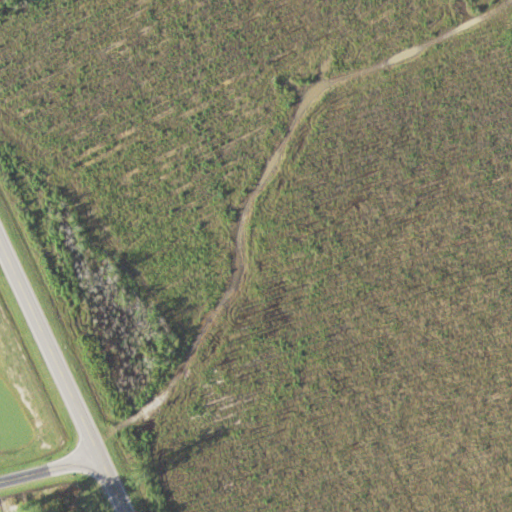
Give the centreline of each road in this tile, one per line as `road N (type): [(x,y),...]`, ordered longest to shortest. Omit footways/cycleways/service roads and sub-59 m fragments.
road 1 (residential): [(0,482),(93,460),(277,278)]
road 2 (secondary): [(118,511),(0,249)]
